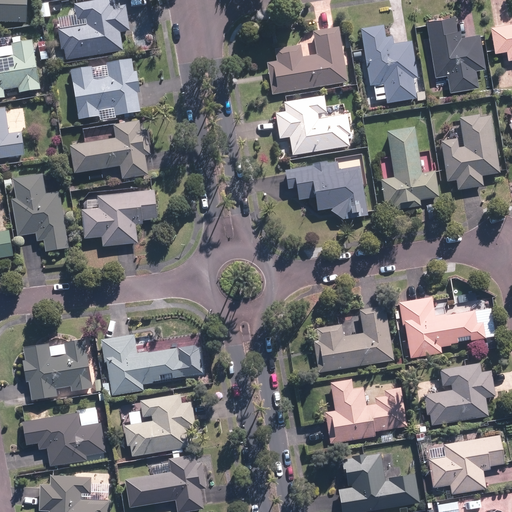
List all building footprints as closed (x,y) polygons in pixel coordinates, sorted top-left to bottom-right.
[(0,0),(0,23),(28,25),(29,0),(0,0)] [(65,49),(67,61),(123,51),(120,32),(130,31),(124,0),(98,0),(74,4),(77,20),(86,18),(87,25),(58,30),(61,50),(65,49)] [(425,21),(435,77),(447,75),(450,92),(479,87),(476,70),(485,68),(479,34),(462,37),(461,30),(457,30),(455,16),(425,21)] [(511,22),(490,26),(495,52),(506,50),(508,59),(511,58),(511,22)] [(382,25),(359,29),(369,86),(382,84),(386,104),(417,99),(413,78),(417,78),(411,41),(393,44),(392,37),(384,38),(382,25)] [(272,95),(348,83),(339,27),(313,32),(316,55),(303,57),(301,45),(274,49),(276,61),(266,63),(272,95)] [(47,40),(37,42),(41,60),(50,58),(47,40)] [(0,98),(5,97),(4,90),(18,88),(19,93),(41,89),(34,53),(32,41),(0,47),(0,98)] [(135,72),(133,60),(71,70),(78,121),(100,118),(99,111),(113,109),(114,116),(140,112),(137,94),(141,94),(137,71),(135,72)] [(289,137),(292,156),(349,148),(347,135),(351,135),(349,115),(319,120),(318,114),(327,113),(325,95),(284,101),(286,112),(276,113),(280,138),(289,137)] [(0,158),(25,155),(21,131),(9,132),(6,108),(0,108),(0,158)] [(500,173),(491,116),(481,118),(481,115),(459,119),(463,146),(456,147),(455,139),(440,141),(446,184),(455,182),(456,189),(483,185),(482,175),(500,173)] [(150,155),(145,120),(84,130),(86,143),(69,145),(73,173),(119,166),(121,180),(149,175),(146,156),(150,155)] [(414,127),(386,131),(393,177),(380,179),(384,206),(394,204),(395,210),(421,207),(420,202),(439,199),(435,170),(421,172),(414,127)] [(317,211),(328,209),(345,221),(369,217),(360,158),(286,170),(289,189),(295,188),(297,200),(315,197),(317,211)] [(16,198),(10,199),(17,236),(35,233),(36,240),(44,239),(46,251),(68,247),(58,192),(45,194),(42,174),(13,180),(16,198)] [(156,191),(99,195),(99,199),(84,200),(84,209),(81,209),(83,239),(102,237),(103,247),(137,245),(136,225),(143,225),(143,221),(158,220),(156,191)] [(0,258),(14,256),(10,231),(0,232),(0,258)] [(477,326),(475,310),(435,316),(432,298),(399,304),(409,359),(442,354),(440,346),(484,339),(481,325),(477,326)] [(314,341),(319,372),(394,360),(386,305),(359,310),(359,314),(337,317),(338,324),(316,328),(318,340),(314,341)] [(104,363),(106,363),(111,390),(103,392),(104,398),(143,391),(142,384),(150,383),(151,390),(161,389),(159,381),(189,376),(186,359),(180,360),(177,347),(139,353),(136,334),(100,340),(104,363)] [(28,382),(31,400),(58,396),(57,389),(71,387),(71,392),(93,389),(86,337),(64,341),(64,345),(51,347),(50,342),(25,346),(27,360),(23,361),(26,382),(28,382)] [(430,414),(432,426),(488,416),(485,398),(496,396),(491,370),(482,372),(481,362),(438,369),(441,386),(450,384),(451,389),(423,394),(426,415),(430,414)] [(325,412),(329,443),(376,436),(375,431),(407,427),(402,393),(375,397),(372,377),(330,383),(334,410),(325,412)] [(130,446),(132,457),(189,448),(186,428),(198,426),(194,401),(182,402),(180,393),(139,400),(141,411),(128,413),(130,425),(123,426),(126,446),(130,446)] [(47,448),(50,466),(87,460),(87,456),(106,453),(102,422),(96,423),(94,413),(80,415),(80,412),(55,415),(54,404),(25,409),(26,421),(22,421),(26,445),(37,443),(38,449),(47,448)] [(429,457),(429,462),(432,488),(451,486),(452,493),(485,489),(483,468),(503,465),(499,435),(443,442),(445,455),(429,457)] [(201,490),(206,489),(202,463),(196,464),(195,454),(167,458),(168,462),(149,465),(151,474),(125,478),(130,508),(176,500),(178,511),(183,511),(204,509),(201,490)] [(382,455),(341,460),(345,488),(338,489),(341,511),(361,511),(418,505),(414,473),(384,477),(382,455)] [(49,511),(110,511),(111,500),(83,499),(83,494),(90,494),(91,477),(50,475),(50,485),(40,485),(39,510),(49,511)] [(458,511),(457,501),(437,505),(437,511),(458,511)]
